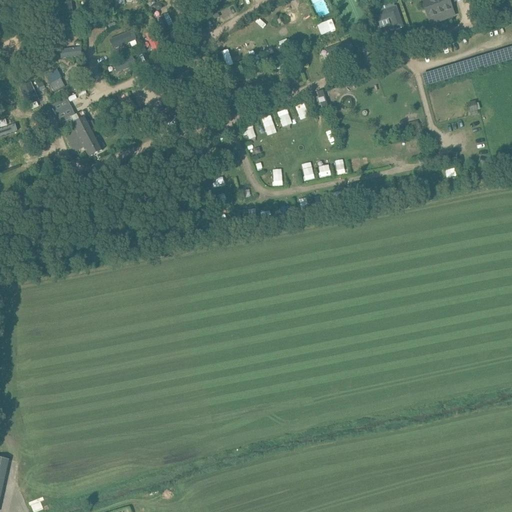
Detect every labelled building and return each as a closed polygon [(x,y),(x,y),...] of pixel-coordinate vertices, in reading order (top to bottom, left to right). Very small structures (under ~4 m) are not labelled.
[(431,0),(422,4),(428,19),(451,10),(448,3),(452,2),(453,1),(455,1),(454,0),(431,0)] [(375,7),(377,11),(396,5),(395,1),(375,7)] [(396,6),(375,14),(378,23),(390,19),(394,31),(403,27),(396,6)] [(136,42),(131,31),(110,40),(115,51),(136,42)] [(322,91),(317,93),(322,110),(328,109),(322,91)] [(472,115),(480,115),(479,103),(471,103),(472,115)] [(282,122),(292,117),(288,109),(278,113),(282,122)] [(102,151),(85,119),(82,113),(63,123),(72,141),(69,143),(74,152),(77,151),(77,152),(84,148),(89,158),(102,151)] [(0,129),(0,137),(19,132),(17,125),(0,129)] [(28,145),(21,146),(20,142),(0,148),(0,162),(30,153),(28,145)] [(261,173),(269,169),(265,160),(257,164),(261,173)] [(314,165),(305,166),(308,180),(316,179),(314,165)] [(275,172),(266,181),(274,188),(282,180),(275,172)] [(394,192),(403,192),(404,180),(394,179),(394,192)] [(390,182),(380,184),(383,199),(394,196),(390,182)] [(254,209),(246,211),(249,225),(257,223),(254,209)] [(0,458),(0,501),(9,460),(0,458)]
